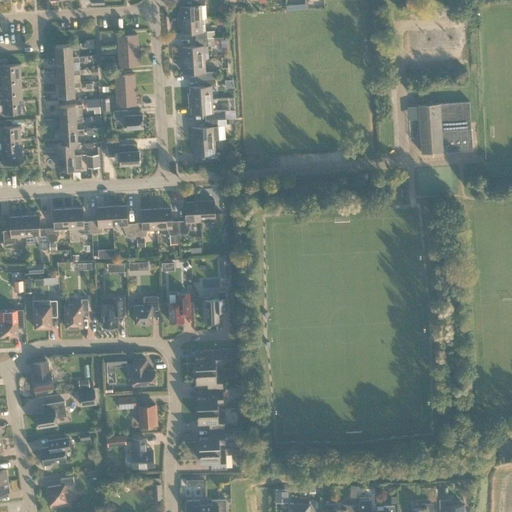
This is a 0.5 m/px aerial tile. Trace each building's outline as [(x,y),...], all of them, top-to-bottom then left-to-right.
[(178,11),(178,12),(178,19),(202,18),(202,17),(201,5),(205,4),(205,0),(193,0),(193,5),(184,5),(179,6),(177,6),(178,11)] [(205,17),(202,17),(202,18),(178,19),(178,25),(178,26),(179,32),(181,32),(192,31),(194,31),(195,38),(207,37),(207,30),(205,30),(205,17)] [(117,35),(117,45),(137,44),(136,34),(117,35)] [(179,46),(180,59),(204,58),(203,45),(208,45),(207,37),(195,38),(195,45),(179,46)] [(56,44),(57,57),(73,56),(72,48),(79,48),(78,43),(82,42),(82,39),(72,40),(72,43),(56,44)] [(138,54),(137,44),(117,45),(118,55),(138,54)] [(118,55),(119,62),(119,65),(138,64),(138,54),(118,55)] [(79,56),(73,56),(57,57),(58,69),(73,69),(73,61),(79,61),(79,56)] [(204,71),(204,58),(180,59),(181,72),(197,71),(197,79),(203,78),(215,78),(214,70),(204,71)] [(2,77),(21,75),(21,63),(1,64),(2,74),(0,73),(0,79),(2,80),(2,77)] [(58,69),(58,83),(74,82),(74,74),(80,73),(80,68),(73,69),(58,69)] [(307,72),(309,120),(353,119),(352,71),(307,72)] [(115,84),(134,83),(134,73),(114,74),(115,84)] [(0,91),(3,92),(3,89),(22,88),(21,75),(2,77),(2,80),(2,85),(0,85),(0,91)] [(215,85),(215,78),(203,78),(203,85),(187,86),(188,100),(211,98),(211,85),(215,85)] [(74,82),(58,83),(59,95),(75,94),(75,86),(81,86),(81,81),(74,82)] [(115,84),(115,95),(135,93),(134,83),(115,84)] [(0,102),(4,103),(3,100),(23,99),(22,88),(3,89),(3,92),(3,98),(0,98),(0,102)] [(135,104),(135,93),(115,95),(116,105),(135,104)] [(101,97),(102,109),(110,108),(109,96),(101,97)] [(100,98),(86,98),(87,109),(94,108),(94,112),(100,112),(100,98)] [(205,112),(205,119),(217,118),(226,118),(225,108),(212,109),(211,98),(188,100),(188,106),(189,113),(191,113),(205,112)] [(3,100),(4,103),(4,110),(0,109),(0,114),(4,116),(4,113),(24,112),(23,99),(3,100)] [(470,100),(439,102),(442,151),(473,149),(470,100)] [(421,152),(442,151),(439,102),(417,103),(421,152)] [(60,117),(76,116),(75,109),(82,108),(82,103),(74,103),(59,104),(60,117)] [(124,128),(142,127),(141,114),(127,115),(126,108),(113,109),(113,116),(123,116),(124,128)] [(76,116),(60,117),(61,130),(76,129),(76,121),(83,121),(83,116),(76,116)] [(217,125),(217,118),(205,119),(205,126),(189,127),(190,140),(213,139),(219,138),(218,125),(217,125)] [(0,141),(1,142),(1,139),(20,138),(20,125),(0,126),(0,132),(0,136),(0,141)] [(76,129),(61,130),(62,142),(77,142),(77,141),(77,134),(84,133),(83,128),(76,129)] [(21,150),(20,138),(1,139),(1,142),(2,148),(0,148),(0,153),(2,154),(2,151),(21,150)] [(213,139),(190,140),(191,153),(207,153),(207,160),(219,159),(219,151),(214,152),(213,139)] [(120,150),(121,164),(140,163),(140,149),(138,149),(137,142),(120,144),(119,140),(107,141),(108,155),(114,155),(114,151),(120,150)] [(58,142),(59,155),(75,155),(75,154),(74,147),(80,146),(80,141),(77,141),(77,142),(62,142),(58,142)] [(2,151),(2,154),(2,160),(0,160),(0,165),(3,166),(3,163),(22,162),(21,150),(2,151)] [(87,154),(88,167),(100,165),(99,153),(87,154)] [(75,155),(59,155),(59,169),(82,167),(81,154),(75,154),(75,155)] [(214,199),(199,200),(200,220),(210,219),(212,225),(223,224),(223,211),(215,211),(214,199)] [(190,220),(200,220),(199,200),(185,200),(186,219),(179,219),(179,232),(188,231),(190,220)] [(126,235),(135,235),(134,221),(127,222),(126,203),(112,204),(113,224),(123,224),(126,235)] [(113,224),(112,204),(97,205),(98,219),(90,219),(91,232),(102,231),(103,225),(113,224)] [(81,232),(91,232),(90,219),(84,219),(83,206),(68,207),(69,226),(79,226),(81,232)] [(170,206),(156,207),(157,228),(167,227),(169,232),(170,232),(171,243),(179,243),(178,232),(179,232),(179,219),(171,219),(170,206)] [(59,227),(69,226),(68,207),(53,207),(54,226),(47,226),(48,239),(56,239),(59,227)] [(134,221),(135,235),(146,234),(147,228),(157,228),(156,207),(141,208),(142,221),(134,221)] [(37,240),(48,239),(47,226),(39,227),(39,213),(25,214),(26,235),(26,240),(37,239),(37,240)] [(26,235),(25,214),(10,215),(11,228),(3,228),(3,241),(14,241),(16,235),(26,235)] [(145,245),(145,236),(137,237),(137,245),(145,245)] [(228,253),(219,254),(220,275),(229,274),(228,253)] [(191,265),(187,259),(182,263),(187,268),(191,265)] [(200,273),(206,272),(206,276),(214,275),(213,259),(200,260),(200,273)] [(139,260),(129,260),(129,268),(139,268),(139,260)] [(178,268),(177,260),(165,260),(165,269),(178,268)] [(43,263),(29,264),(30,272),(44,271),(43,263)] [(36,277),(36,285),(51,284),(51,285),(51,291),(59,291),(58,277),(36,277)] [(227,308),(227,304),(226,290),(219,290),(219,297),(211,298),(211,296),(202,297),(202,306),(204,306),(204,319),(220,319),(220,309),(227,308)] [(190,312),(189,307),(189,292),(177,293),(177,300),(169,301),(170,321),(184,320),(183,312),(190,312)] [(103,325),(118,325),(118,313),(125,313),(124,295),(111,295),(111,303),(103,303),(103,325)] [(159,295),(144,295),(144,304),(135,304),(136,322),(141,322),(141,324),(148,323),(147,322),(153,322),(152,308),(159,308),(159,295)] [(89,310),(88,297),(81,297),(81,303),(65,304),(66,326),(83,326),(82,310),(89,310)] [(50,299),(34,300),(34,305),(35,327),(51,327),(51,311),(57,311),(57,299),(50,299)] [(5,310),(0,309),(0,321),(1,335),(5,335),(6,336),(13,335),(13,334),(18,334),(17,323),(24,323),(23,309),(5,310)] [(196,357),(196,369),(216,368),(215,362),(221,362),(221,349),(207,350),(207,356),(196,357)] [(127,354),(106,355),(107,363),(127,362),(127,354)] [(134,384),(156,383),(155,369),(147,369),(147,358),(133,359),(134,370),(133,370),(134,384)] [(35,389),(54,386),(52,371),(49,371),(47,359),(34,361),(36,373),(33,374),(35,389)] [(216,374),(216,368),(196,369),(197,381),(208,380),(208,386),(222,386),(222,373),(216,374)] [(79,378),(80,387),(90,385),(89,377),(79,378)] [(79,391),(81,405),(97,402),(95,388),(79,391)] [(198,397),(198,409),(218,408),(217,402),(223,402),(223,389),(209,390),(209,396),(198,397)] [(119,395),(120,407),(136,406),(136,394),(119,395)] [(38,426),(57,423),(56,416),(67,415),(65,399),(47,402),(48,411),(35,413),(38,426)] [(141,424),(157,423),(156,403),(140,404),(141,424)] [(218,414),(218,408),(198,409),(199,421),(210,420),(210,426),(224,426),(224,413),(218,414)] [(200,437),(200,449),(219,448),(219,442),(225,442),(224,429),(210,430),(211,436),(200,437)] [(89,430),(80,432),(81,439),(91,437),(89,430)] [(44,463),(66,459),(65,449),(70,449),(68,436),(49,439),(50,446),(42,447),(44,463)] [(147,449),(146,444),(146,436),(133,437),(134,450),(132,450),(133,466),(154,464),(153,448),(147,449)] [(220,454),(219,448),(200,449),(201,461),(212,460),(212,466),(226,466),(226,453),(220,454)] [(0,480),(8,480),(6,468),(0,469),(0,480)] [(49,495),(48,496),(50,504),(59,503),(59,502),(68,500),(65,484),(75,482),(73,475),(61,477),(62,484),(48,486),(49,495)] [(0,492),(10,491),(8,480),(0,480),(0,498),(0,497),(0,492)] [(276,489),(276,497),(288,498),(288,490),(276,489)] [(377,511),(377,509),(372,509),(371,495),(359,496),(359,511),(377,511)] [(212,504),(206,504),(206,511),(226,511),(226,498),(212,498),(212,504)] [(463,511),(464,504),(451,504),(451,498),(439,498),(439,511),(463,511)] [(206,511),(206,504),(200,504),(200,499),(186,499),(186,511),(206,511)] [(289,511),(315,511),(316,500),(309,499),(309,504),(289,503),(289,511)] [(341,508),(333,507),(334,503),(325,502),(324,511),(353,511),(354,504),(342,503),(341,508)] [(413,511),(433,511),(433,502),(421,502),(422,507),(414,507),(413,511)]
